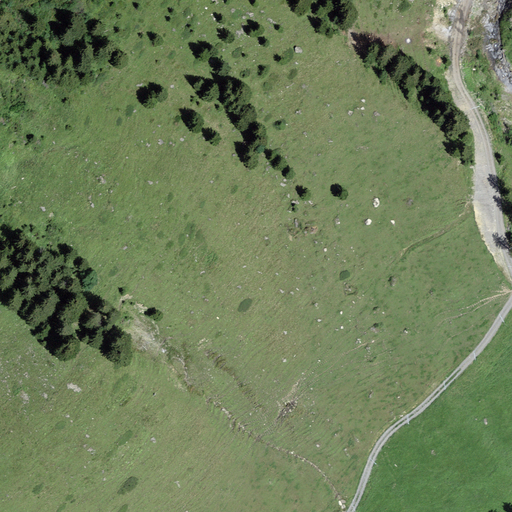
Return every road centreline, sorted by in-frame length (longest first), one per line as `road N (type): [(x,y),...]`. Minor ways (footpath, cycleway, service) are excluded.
road 1 (track): [(511,266),(479,109),(461,82),(457,52),(470,0)]
road 2 (track): [(351,511),(382,441),(487,341),(511,304)]
